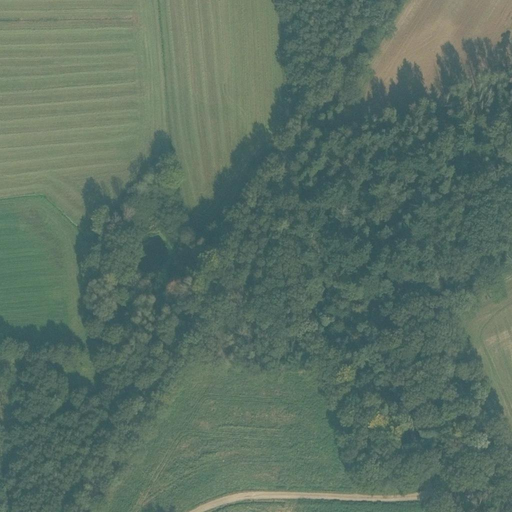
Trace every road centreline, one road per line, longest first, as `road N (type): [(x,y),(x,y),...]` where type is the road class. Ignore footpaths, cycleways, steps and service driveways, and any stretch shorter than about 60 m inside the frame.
road 1 (track): [(281,168),(288,316),(401,419),(425,495)]
road 2 (track): [(511,492),(241,497),(194,511)]
